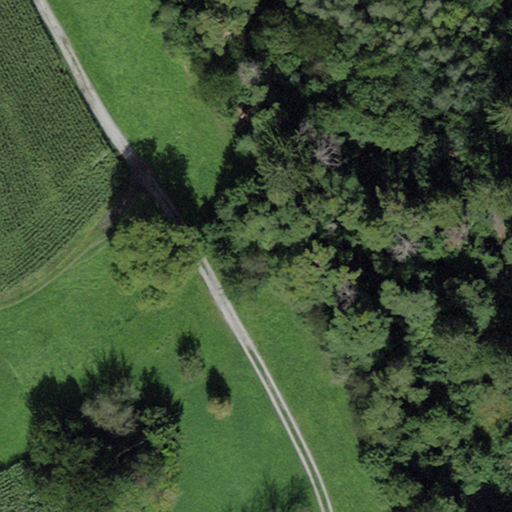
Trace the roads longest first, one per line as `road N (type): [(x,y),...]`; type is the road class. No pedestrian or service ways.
road 1 (track): [(327,511),(209,273),(38,0)]
road 2 (track): [(0,305),(105,225),(137,166)]
